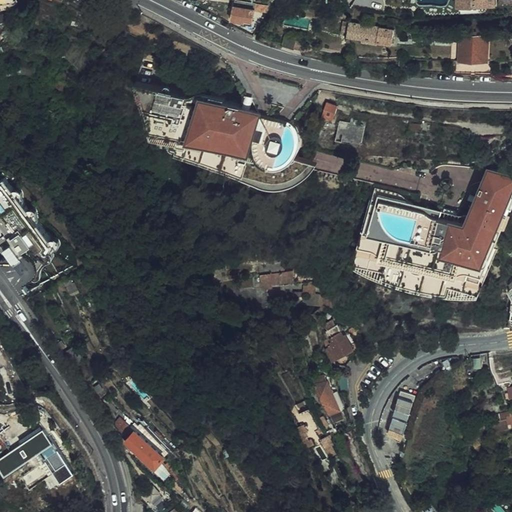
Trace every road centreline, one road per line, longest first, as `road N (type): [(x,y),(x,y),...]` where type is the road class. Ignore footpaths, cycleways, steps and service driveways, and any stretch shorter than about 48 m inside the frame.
road 1 (primary): [(149,0),(275,60),(399,85),(511,92)]
road 2 (secondary): [(511,341),(429,351),(383,390),(368,435),(402,511)]
road 3 (primary): [(121,511),(100,436),(0,295)]
